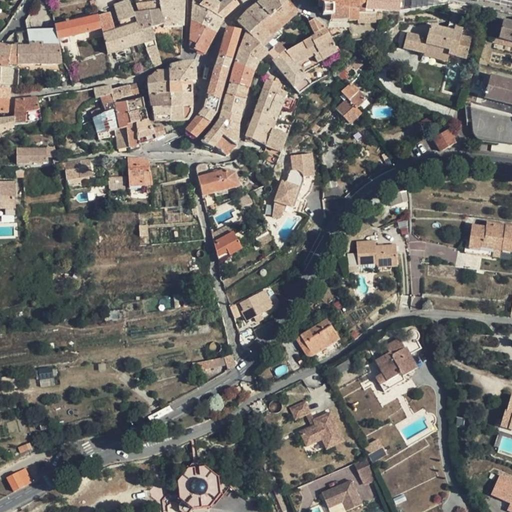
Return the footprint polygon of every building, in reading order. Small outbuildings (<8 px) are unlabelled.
[(117,60),(134,55),(132,47),(137,45),(139,52),(146,50),(146,49),(147,49),(144,43),(141,31),(135,17),(134,14),(130,1),(129,1),(128,0),(127,0),(120,3),(115,5),(122,29),(115,31),(110,13),(98,16),(101,29),(108,54),(115,52),(117,60)] [(164,28),(183,27),(184,0),(170,0),(164,1),(159,2),(160,9),(160,10),(150,11),(153,28),(155,40),(157,39),(163,48),(181,55),(182,46),(171,42),(166,37),(164,28)] [(215,0),(204,0),(199,6),(209,11),(223,20),(239,6),(234,0),(225,0),(220,5),(215,0)] [(262,0),(257,3),(270,17),(282,8),(289,1),(288,0),(262,0)] [(331,16),(331,21),(349,20),(349,9),(358,9),(358,13),(366,13),(366,9),(366,0),(317,0),(318,8),(323,8),(322,16),(331,16)] [(400,0),(366,0),(366,9),(366,13),(376,13),(376,10),(399,12),(400,0)] [(272,36),(299,11),(289,1),(282,8),(270,17),(261,25),(272,36)] [(159,2),(136,5),(139,12),(160,9),(159,2)] [(193,2),(191,21),(202,26),(209,11),(199,6),(193,2)] [(257,3),(246,12),(259,24),(260,25),(261,25),(270,17),(257,3)] [(349,20),(358,20),(358,13),(358,9),(349,9),(349,20)] [(139,13),(134,14),(135,17),(141,31),(153,28),(150,11),(139,13)] [(216,33),(223,20),(209,11),(202,26),(216,33)] [(237,22),(246,31),(248,33),(259,24),(246,12),(237,22)] [(376,19),(376,13),(366,13),(358,13),(358,20),(358,23),(376,22),(376,19)] [(59,39),(101,29),(98,16),(90,18),(89,14),(63,20),(63,24),(55,26),(56,31),(57,31),(59,39)] [(309,22),(315,35),(326,29),(325,27),(315,18),(311,21),(309,22)] [(511,22),(503,20),(499,38),(511,41),(511,80),(490,76),(484,98),(511,104),(511,22)] [(205,55),(216,33),(202,26),(191,21),(189,47),(205,55)] [(268,54),(274,61),(285,51),(272,36),(261,25),(260,25),(259,24),(248,33),(268,54)] [(466,59),(472,38),(461,35),(463,29),(455,26),(454,30),(431,24),(427,37),(407,32),(404,48),(435,55),(434,59),(447,63),(449,54),(466,59)] [(144,43),(155,40),(153,28),(141,31),(144,43)] [(226,28),(219,57),(232,59),(240,31),(226,28)] [(338,51),(326,29),(315,35),(286,52),(285,51),(274,61),(278,66),(275,69),(283,79),(286,76),(299,94),(312,85),(303,74),(318,65),(317,63),(338,51)] [(10,36),(4,44),(12,46),(18,46),(30,46),(29,44),(27,32),(27,30),(15,32),(10,36)] [(62,64),(59,39),(57,31),(56,31),(27,32),(29,44),(30,46),(18,46),(18,60),(18,64),(62,64)] [(260,62),(268,54),(248,33),(246,31),(239,50),(259,61),(260,62)] [(511,41),(499,38),(495,37),(493,41),(511,45),(511,41)] [(0,43),(0,56),(18,60),(18,46),(12,46),(4,44),(0,43)] [(156,46),(147,49),(146,49),(146,50),(154,68),(162,64),(156,46)] [(239,50),(235,64),(254,72),(264,77),(270,68),(260,62),(259,61),(239,50)] [(9,65),(18,64),(18,60),(0,56),(0,67),(8,69),(8,68),(9,65)] [(228,70),(232,59),(219,57),(215,66),(228,70)] [(183,63),(169,67),(169,83),(192,82),(195,82),(195,64),(194,63),(183,63)] [(226,78),(228,70),(215,66),(213,75),(226,78)] [(11,69),(8,68),(8,69),(0,67),(0,78),(1,78),(0,83),(0,84),(10,86),(11,69)] [(148,78),(148,82),(148,84),(169,83),(169,67),(164,68),(162,71),(157,71),(152,76),(148,78)] [(473,69),(467,68),(461,89),(465,90),(473,69)] [(267,79),(263,90),(276,96),(283,82),(276,78),(270,74),(267,79)] [(216,114),(226,78),(213,75),(204,109),(216,114)] [(0,78),(0,88),(10,89),(10,86),(0,84),(0,83),(1,78),(0,78)] [(148,89),(149,95),(170,95),(169,83),(148,84),(148,82),(145,82),(146,89),(148,89)] [(192,94),(192,82),(169,83),(170,95),(192,94)] [(283,90),(286,85),(283,82),(276,96),(273,102),(270,110),(267,118),(276,121),(282,107),(285,99),(288,93),(283,90)] [(137,83),(112,90),(112,94),(114,100),(118,99),(140,94),(137,83)] [(367,99),(351,83),(341,92),(347,99),(336,109),(350,124),(361,114),(357,109),(367,99)] [(229,84),(226,94),(245,100),(249,89),(229,84)] [(111,85),(93,88),(96,99),(100,98),(112,94),(112,90),(111,85)] [(0,112),(8,114),(10,89),(0,88),(0,112)] [(258,103),(257,106),(270,110),(273,102),(276,96),(263,90),(262,93),(257,91),(255,97),(257,98),(256,103),(258,103)] [(282,107),(291,110),(296,98),(288,93),(285,99),(282,107)] [(91,112),(93,118),(105,112),(115,109),(113,104),(115,103),(119,103),(118,99),(114,100),(112,94),(100,98),(103,106),(91,112)] [(193,108),(192,94),(170,95),(170,108),(183,107),(184,121),(186,121),(192,114),(193,108)] [(226,94),(224,103),(243,109),(245,100),(226,94)] [(149,95),(152,108),(161,108),(170,108),(170,95),(149,95)] [(0,119),(0,134),(12,127),(26,126),(27,113),(40,110),(37,98),(17,101),(11,116),(0,119)] [(143,98),(126,102),(128,113),(138,111),(145,109),(143,98)] [(109,138),(116,137),(116,130),(119,129),(127,127),(128,127),(127,125),(130,124),(128,113),(126,102),(119,103),(115,103),(113,104),(115,109),(105,112),(93,118),(97,134),(98,133),(108,131),(109,137),(109,138)] [(224,103),(220,120),(239,126),(241,118),(243,109),(224,103)] [(256,110),(255,113),(267,118),(270,110),(257,106),(256,110)] [(496,139),(511,140),(511,116),(470,106),(472,130),(474,136),(480,141),(495,143),(496,139)] [(170,123),(173,125),(184,125),(184,121),(183,107),(170,108),(161,108),(163,121),(170,121),(170,123)] [(154,121),(163,121),(161,108),(152,108),(154,121)] [(147,119),(145,109),(138,111),(128,113),(130,124),(136,123),(140,122),(147,119)] [(210,123),(216,114),(204,109),(198,116),(210,123)] [(249,128),(246,138),(251,140),(257,142),(261,135),(267,118),(255,113),(251,124),(248,122),(246,127),(249,128)] [(196,139),(210,123),(198,116),(186,131),(196,139)] [(272,131),(276,121),(267,118),(261,135),(257,142),(266,147),(272,131)] [(153,129),(147,119),(140,122),(136,123),(139,146),(157,139),(153,129)] [(220,120),(212,131),(223,136),(237,147),(237,146),(239,126),(220,120)] [(129,148),(139,146),(136,123),(130,124),(127,125),(128,127),(127,127),(129,148)] [(117,150),(129,148),(127,127),(119,129),(116,130),(116,137),(117,150)] [(163,127),(153,129),(157,139),(158,140),(166,136),(163,127)] [(448,129),(433,138),(441,151),(456,143),(448,129)] [(211,151),(214,147),(223,136),(212,131),(201,143),(200,149),(211,151)] [(276,165),(282,153),(287,137),(272,131),(266,147),(264,151),(269,153),(265,161),(276,165)] [(226,157),(237,147),(223,136),(214,147),(226,157)] [(58,148),(17,148),(17,164),(47,163),(47,155),(58,155),(58,148)] [(282,181),(275,201),(272,217),(282,217),(286,205),(299,210),(304,199),(311,192),(314,183),(312,153),(292,155),(293,170),(291,170),(286,183),(282,181)] [(241,169),(247,163),(240,156),(233,161),(241,169)] [(148,161),(127,157),(131,188),(153,184),(148,161)] [(80,161),(57,163),(57,171),(79,169),(78,177),(92,176),(92,166),(81,167),(80,161)] [(208,169),(207,164),(199,164),(196,167),(196,170),(197,172),(208,169)] [(203,196),(214,193),(227,190),(239,186),(235,173),(226,170),(198,177),(203,196)] [(126,178),(109,177),(109,191),(125,190),(126,178)] [(17,181),(0,182),(0,210),(19,209),(17,181)] [(406,190),(395,194),(398,204),(408,201),(406,190)] [(398,204),(395,194),(388,197),(391,206),(398,204)] [(219,231),(219,232),(223,238),(220,239),(214,243),(219,262),(241,249),(233,232),(232,233),(228,225),(219,231)] [(511,229),(471,226),(463,248),(491,255),(511,251),(511,229)] [(351,265),(358,265),(376,263),(376,268),(398,266),(396,245),(376,246),(376,241),(357,242),(357,256),(350,257),(351,265)] [(376,263),(358,265),(358,272),(377,271),(376,268),(376,263)] [(247,322),(255,317),(260,315),(274,307),(273,306),(269,297),(262,301),(259,294),(240,303),(243,308),(241,310),(247,322)] [(274,295),(269,297),(273,306),(279,303),(274,295)] [(239,316),(234,304),(230,307),(234,318),(239,316)] [(330,354),(344,347),(327,320),(296,339),(306,355),(310,357),(313,356),(317,362),(331,355),(330,354)] [(343,325),(341,321),(334,325),(337,329),(343,325)] [(467,328),(461,326),(459,336),(465,338),(467,328)] [(253,328),(240,333),(240,342),(253,329),(253,328)] [(257,338),(253,329),(240,342),(245,350),(257,338)] [(417,369),(413,360),(406,348),(404,344),(399,341),(390,347),(390,352),(376,360),(383,373),(376,377),(384,392),(406,380),(403,376),(417,369)] [(417,341),(406,348),(413,360),(425,354),(417,341)] [(232,367),(234,366),(236,365),(233,355),(224,357),(226,365),(228,369),(232,367)] [(226,365),(224,357),(220,358),(216,359),(209,360),(211,368),(226,365)] [(195,372),(211,368),(209,360),(202,362),(197,363),(192,363),(195,372)] [(282,368),(287,377),(296,373),(289,362),(282,368)] [(40,386),(55,385),(54,367),(39,369),(40,386)] [(243,394),(239,386),(235,388),(238,394),(237,394),(239,397),(243,394)] [(505,410),(500,426),(511,429),(511,396),(507,411),(505,410)] [(307,403),(289,409),(295,422),(313,416),(307,403)] [(323,424),(301,431),(312,456),(344,442),(331,414),(319,419),(323,424)] [(378,440),(364,448),(373,463),(387,455),(378,440)] [(365,459),(353,464),(359,478),(371,472),(365,459)] [(199,461),(193,462),(178,479),(179,498),(192,509),(212,508),(220,494),(220,478),(199,461)] [(26,470),(8,478),(15,491),(32,482),(26,470)] [(511,504),(511,481),(500,476),(491,495),(511,504)] [(341,484),(322,492),(330,511),(342,511),(362,504),(352,482),(342,487),(341,484)]
